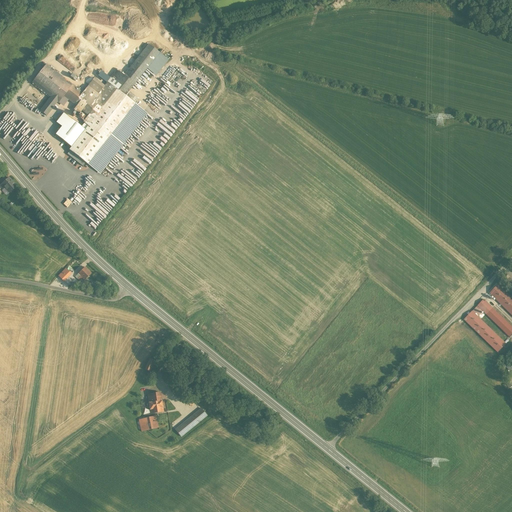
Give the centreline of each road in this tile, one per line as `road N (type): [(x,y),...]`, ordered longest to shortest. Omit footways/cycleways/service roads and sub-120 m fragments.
road 1 (unclassified): [(327,448),(511,257)]
road 2 (secondary): [(129,287),(327,448)]
road 3 (secondary): [(0,152),(129,287)]
road 4 (residential): [(129,287),(110,297),(0,278)]
